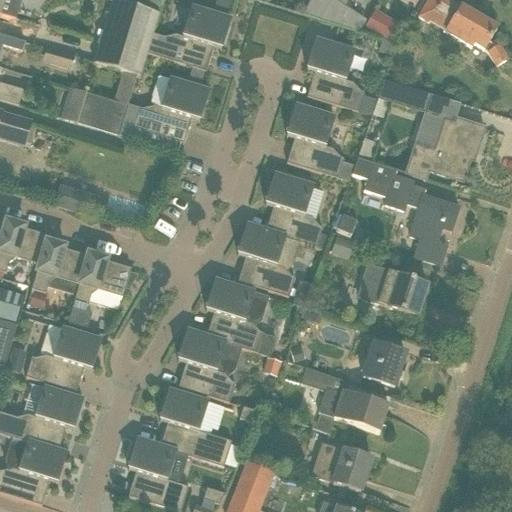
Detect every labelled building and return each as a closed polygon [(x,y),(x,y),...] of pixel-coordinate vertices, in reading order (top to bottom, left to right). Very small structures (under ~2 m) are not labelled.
[(0,0),(0,15),(16,21),(22,0),(33,0),(42,3),(42,0),(0,0)] [(233,0),(232,0),(217,0),(214,11),(229,15),(233,0)] [(324,0),(310,0),(303,16),(314,20),(324,0)] [(324,0),(314,20),(360,35),(368,21),(344,7),(333,0),(324,0)] [(429,0),(425,7),(418,19),(428,25),(429,23),(447,32),(445,36),(471,50),(473,46),(487,55),(496,68),(507,61),(499,48),(498,49),(489,44),(497,30),(461,9),(461,10),(443,0),(429,0)] [(123,74),(134,78),(140,80),(147,56),(153,36),(159,16),(113,2),(93,65),(123,74)] [(213,50),(220,52),(221,52),(230,22),(192,10),(183,39),(176,37),(164,39),(153,36),(147,56),(206,74),(213,50)] [(399,27),(376,14),(367,29),(390,42),(399,27)] [(0,47),(22,54),(25,44),(0,36),(0,47)] [(307,99),(358,115),(371,118),(376,103),(362,99),(364,95),(361,94),(352,86),(345,84),(354,54),(316,42),(308,66),(316,68),(307,99)] [(75,58),(47,50),(43,63),(71,71),(75,58)] [(134,78),(123,74),(120,84),(132,88),(134,78)] [(199,124),(201,117),(208,93),(170,82),(161,111),(154,109),(142,111),(139,110),(133,130),(184,146),(191,121),(199,124)] [(0,103),(18,108),(23,92),(0,84),(0,103)] [(378,102),(425,116),(431,98),(384,84),(378,102)] [(87,95),(80,116),(101,122),(108,102),(87,95)] [(295,108),(286,138),(286,139),(294,141),(286,165),(337,181),(343,161),(340,160),(332,152),(325,150),(334,120),(295,108)] [(77,125),(80,116),(63,110),(61,120),(77,125)] [(31,124),(15,120),(0,115),(0,142),(7,145),(24,150),(31,124)] [(425,183),(428,173),(463,184),(470,162),(472,154),(476,156),(484,131),(452,120),(451,125),(443,122),(434,151),(415,144),(404,176),(406,176),(425,183)] [(405,207),(418,211),(422,199),(425,191),(412,187),(412,185),(393,179),(395,173),(357,161),(352,177),(368,182),(364,193),(386,200),(384,207),(403,213),(405,207)] [(274,177),(265,206),(265,208),(273,210),(265,233),(285,239),(284,241),(315,251),(322,230),(319,229),(311,221),(304,218),(313,189),(274,177)] [(53,207),(63,210),(69,190),(60,187),(53,207)] [(422,199),(418,211),(409,238),(419,241),(413,259),(440,268),(446,249),(436,246),(443,225),(453,228),(458,210),(422,199)] [(339,231),(352,234),(355,221),(342,218),(339,231)] [(6,223),(5,225),(6,225),(0,243),(0,273),(5,275),(11,258),(39,267),(47,243),(47,244),(49,238),(24,231),(25,229),(6,223)] [(285,239),(265,233),(247,227),(239,251),(247,253),(238,284),(288,300),(294,280),(291,279),(283,270),(276,268),(284,241),(285,239)] [(39,267),(30,293),(45,298),(50,279),(78,287),(87,258),(64,251),(65,249),(47,244),(47,243),(39,267)] [(87,258),(78,287),(73,305),(88,309),(91,298),(98,292),(122,300),(125,290),(128,291),(135,278),(129,276),(131,271),(106,264),(107,262),(88,256),(87,258)] [(414,285),(415,283),(367,267),(356,300),(416,320),(427,289),(414,285)] [(270,360),(274,344),(261,340),(263,335),(260,334),(252,326),(245,324),(253,294),(215,283),(208,307),(216,309),(206,339),(225,345),(225,346),(256,356),(270,360)] [(309,293),(297,290),(293,304),(305,308),(309,293)] [(23,298),(0,291),(0,322),(15,326),(23,298)] [(319,326),(323,316),(304,310),(301,320),(319,326)] [(71,312),(68,324),(68,325),(81,329),(84,320),(78,319),(74,313),(71,312)] [(0,324),(0,368),(4,370),(16,328),(0,324)] [(84,371),(90,373),(91,373),(101,343),(62,331),(53,360),(46,358),(35,361),(32,360),(25,380),(76,395),(84,371)] [(235,386),(232,385),(224,376),(216,374),(225,346),(225,345),(206,339),(187,333),(178,363),(186,366),(178,390),(229,405),(235,386)] [(362,379),(394,389),(405,357),(373,346),(362,379)] [(277,378),(282,364),(268,359),(263,373),(277,378)] [(16,420),(0,415),(0,436),(6,438),(6,439),(27,445),(28,444),(58,453),(65,430),(73,433),(82,402),(44,391),(35,420),(28,418),(16,420)] [(328,436),(333,421),(379,436),(388,408),(342,393),(341,396),(326,391),(318,416),(319,416),(315,432),(328,436)] [(160,423),(167,426),(160,449),(176,453),(175,455),(224,470),(232,444),(198,434),(207,404),(169,393),(160,423)] [(261,416),(243,410),(239,422),(256,427),(261,416)] [(167,483),(175,455),(176,453),(160,449),(137,442),(128,473),(135,475),(128,499),(170,511),(181,511),(188,489),(167,483)] [(66,456),(58,453),(28,444),(27,445),(19,473),(12,471),(0,473),(0,495),(42,508),(49,484),(57,486),(66,456)] [(332,486),(360,495),(371,462),(343,452),(321,446),(311,480),(332,487),(332,486)] [(228,511),(258,511),(273,476),(247,465),(228,511)] [(226,493),(208,487),(205,499),(221,504),(226,493)]
